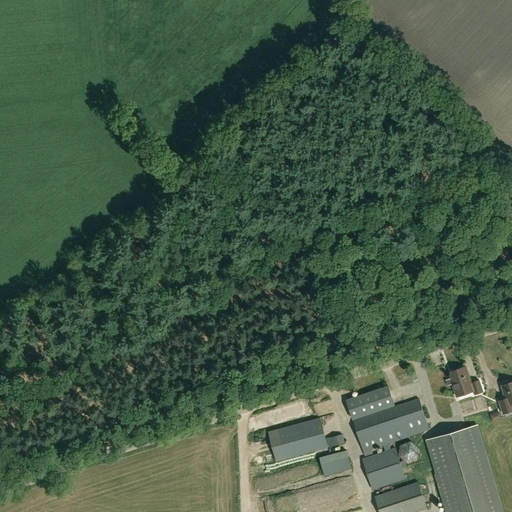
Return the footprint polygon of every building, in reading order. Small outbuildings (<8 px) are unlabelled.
[(466,367),(451,372),(455,383),(452,384),(457,397),(474,391),(475,395),(483,392),(479,381),(472,383),(466,367)] [(499,401),(504,414),(511,410),(511,381),(502,386),(506,399),(499,401)] [(346,400),(353,419),(395,404),(388,385),(346,400)] [(429,429),(418,398),(354,421),(364,451),(429,429)] [(496,421),(505,417),(502,410),(493,414),(496,421)] [(268,432),(276,461),(329,447),(321,417),(268,432)] [(501,511),(477,425),(426,440),(447,511),(501,511)] [(330,442),(346,441),(345,433),(330,433),(330,442)] [(395,447),(363,458),(373,489),(406,478),(395,447)] [(325,476),(352,469),(347,450),(320,458),(325,476)] [(418,482),(376,496),(380,511),(413,511),(427,508),(418,482)]
